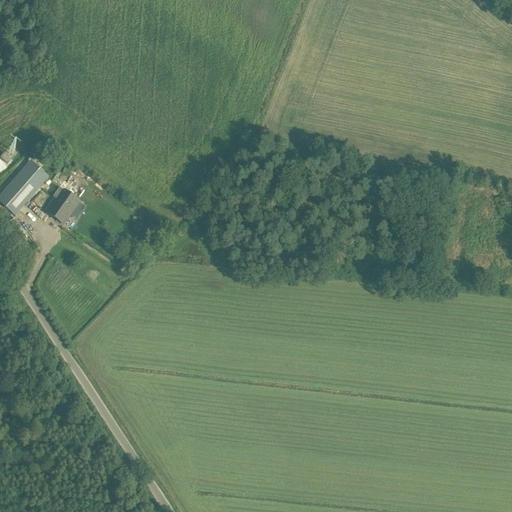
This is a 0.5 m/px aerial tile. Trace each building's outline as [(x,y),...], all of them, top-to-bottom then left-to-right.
[(0,158),(8,164),(12,160),(4,153),(0,158)] [(0,193),(0,203),(14,216),(48,178),(29,161),(0,193)] [(86,187),(90,197),(100,192),(96,182),(86,187)] [(45,211),(63,225),(79,202),(59,188),(52,197),(54,198),(45,211)] [(31,239),(29,231),(20,233),(22,242),(31,239)]
